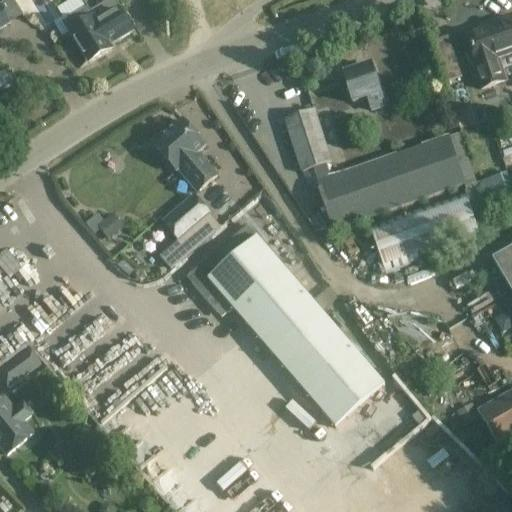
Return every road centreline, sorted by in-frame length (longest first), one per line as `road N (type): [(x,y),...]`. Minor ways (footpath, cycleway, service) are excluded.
road 1 (unclassified): [(0,177),(124,98),(237,47)]
road 2 (unclassified): [(237,47),(384,0)]
